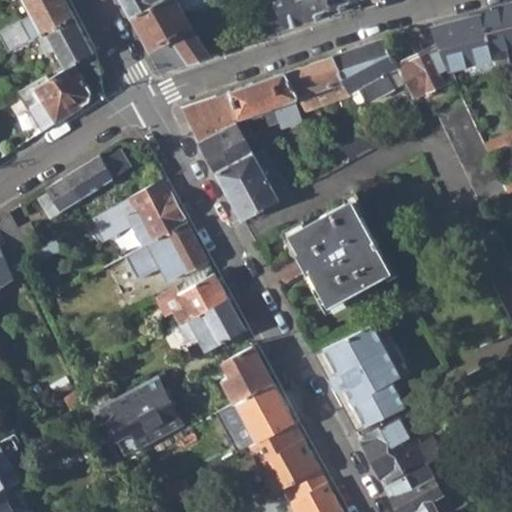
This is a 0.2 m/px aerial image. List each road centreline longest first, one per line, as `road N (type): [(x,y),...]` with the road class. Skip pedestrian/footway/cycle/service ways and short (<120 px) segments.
road 1 (residential): [(143,98),(370,511)]
road 2 (residential): [(451,0),(143,98)]
road 3 (residential): [(0,188),(143,98)]
